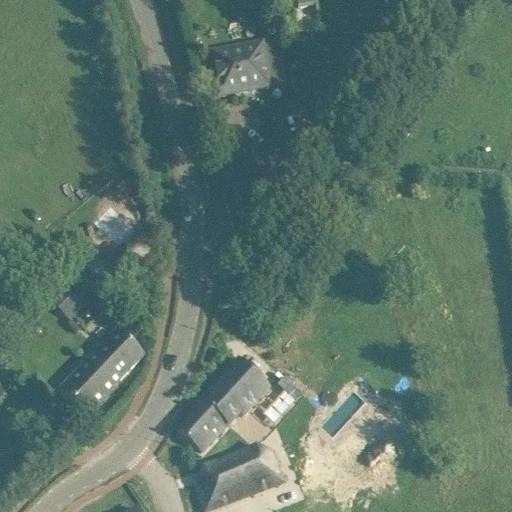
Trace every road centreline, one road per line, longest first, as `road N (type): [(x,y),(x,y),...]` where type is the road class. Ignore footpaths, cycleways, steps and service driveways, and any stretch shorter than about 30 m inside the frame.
road 1 (unclassified): [(134,450),(180,346),(188,276),(176,138),(135,0)]
road 2 (unclassified): [(228,302),(314,220),(454,0)]
